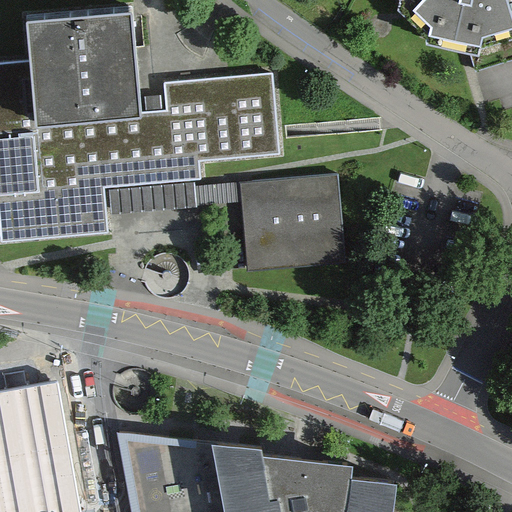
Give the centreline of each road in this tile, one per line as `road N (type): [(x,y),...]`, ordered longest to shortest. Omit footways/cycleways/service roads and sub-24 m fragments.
road 1 (residential): [(437,426),(247,357),(0,303)]
road 2 (residential): [(511,171),(258,0)]
road 3 (residential): [(437,426),(511,285)]
